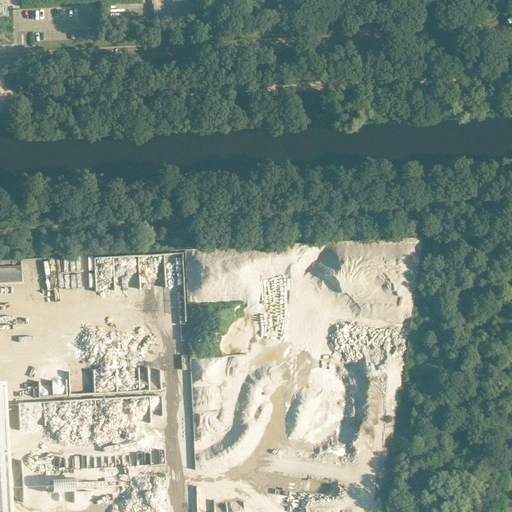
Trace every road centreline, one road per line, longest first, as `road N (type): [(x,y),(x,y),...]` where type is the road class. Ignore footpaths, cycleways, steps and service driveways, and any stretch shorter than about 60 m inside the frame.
road 1 (tertiary): [(0,60),(511,32)]
road 2 (track): [(0,101),(511,80)]
